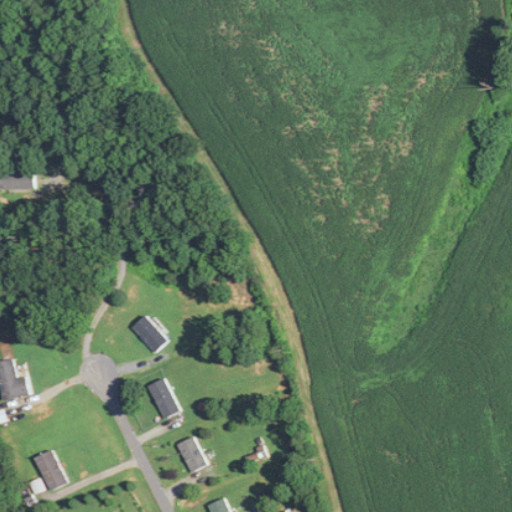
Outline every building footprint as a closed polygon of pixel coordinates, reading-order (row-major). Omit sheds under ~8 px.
[(0,189),(34,189),(34,172),(0,172),(0,189)] [(155,350),(168,338),(144,312),(131,325),(155,350)] [(0,384),(2,398),(29,393),(25,373),(17,375),(13,356),(0,358),(0,384)] [(178,410),(166,375),(149,381),(161,416),(178,410)] [(190,471),(207,463),(194,434),(177,442),(190,471)] [(49,489),(67,481),(53,447),(35,455),(49,489)] [(231,511),(225,495),(208,503),(211,511),(231,511)]
